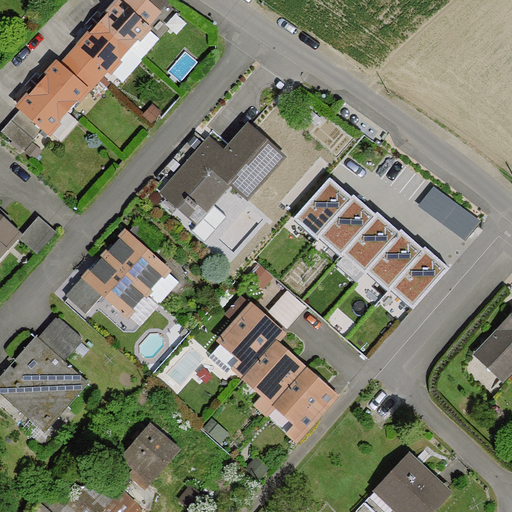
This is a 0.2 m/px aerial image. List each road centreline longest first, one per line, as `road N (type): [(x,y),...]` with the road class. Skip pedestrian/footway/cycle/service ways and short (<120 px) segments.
road 1 (residential): [(263,32),(0,328)]
road 2 (residential): [(263,32),(377,107),(511,214)]
road 3 (unclassified): [(398,381),(511,251)]
